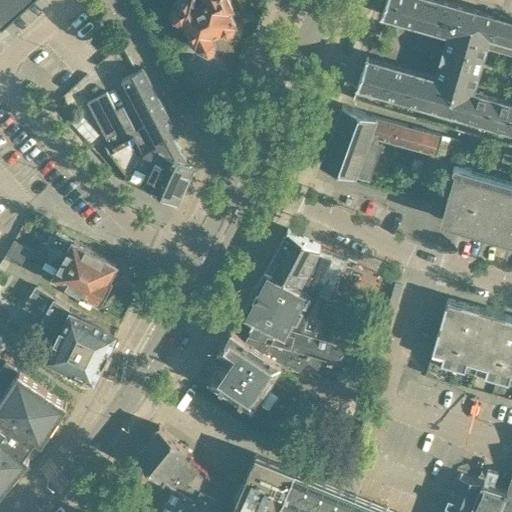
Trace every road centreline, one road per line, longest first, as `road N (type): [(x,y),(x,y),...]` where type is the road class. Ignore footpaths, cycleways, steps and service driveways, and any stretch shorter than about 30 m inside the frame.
road 1 (tertiary): [(37,511),(123,405),(204,260)]
road 2 (residential): [(511,284),(406,252),(247,176)]
road 3 (unclassified): [(204,260),(133,227),(0,79)]
road 4 (unclassified): [(247,176),(189,142),(115,0)]
road 5 (tertiary): [(247,176),(325,0)]
